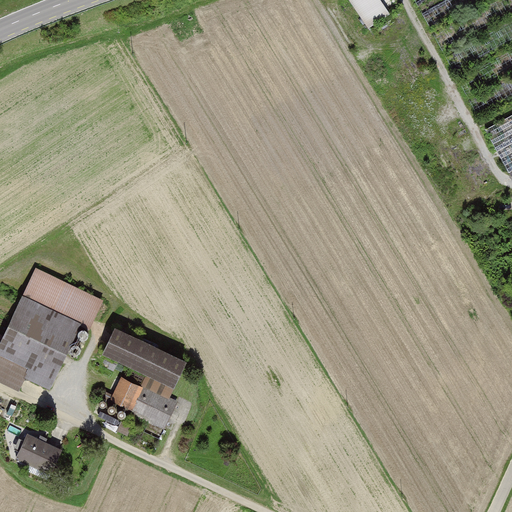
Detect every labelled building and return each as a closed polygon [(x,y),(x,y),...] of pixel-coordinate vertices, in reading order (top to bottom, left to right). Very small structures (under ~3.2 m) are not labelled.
[(352,0),(367,25),(387,13),(379,0),(352,0)] [(445,0),(424,12),(432,28),(482,0),(445,0)] [(511,0),(495,0),(435,33),(443,49),(511,11),(511,0)] [(511,18),(447,55),(455,70),(511,39),(511,18)] [(511,47),(459,77),(467,93),(511,68),(511,47)] [(511,76),(471,99),(480,114),(511,96),(511,76)] [(511,113),(486,128),(510,170),(511,169),(511,113)] [(107,300),(38,269),(26,295),(85,322),(95,326),(107,300)] [(31,378),(54,388),(85,322),(26,295),(8,335),(0,353),(0,354),(35,370),(31,378)] [(189,358),(114,325),(101,354),(175,387),(189,358)] [(0,353),(8,335),(0,331),(0,353)] [(0,379),(25,391),(31,378),(35,370),(0,354),(0,379)] [(178,389),(131,368),(127,378),(174,399),(178,389)] [(148,388),(121,376),(111,398),(138,411),(148,388)] [(135,416),(166,430),(179,402),(148,388),(135,416)] [(68,450),(31,433),(19,459),(56,476),(68,450)]
